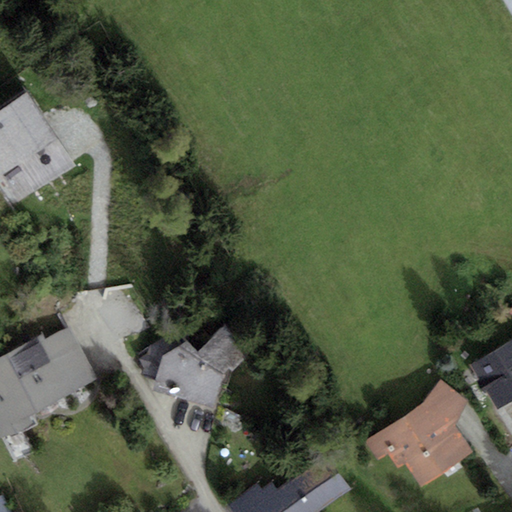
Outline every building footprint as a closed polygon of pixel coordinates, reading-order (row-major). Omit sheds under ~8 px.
[(0,105),(0,169),(54,135),(25,89),(0,105)] [(207,401),(215,371),(240,346),(215,323),(188,347),(175,335),(157,346),(147,385),(207,401)] [(0,356),(0,397),(10,417),(87,377),(60,325),(0,356)] [(511,336),(472,361),(498,404),(511,395),(511,336)] [(418,402),(361,440),(375,462),(398,447),(418,478),(465,448),(448,422),(459,403),(434,382),(418,402)] [(317,458),(244,511),(314,511),(311,507),(339,486),(317,458)] [(10,511),(1,493),(0,493),(0,511),(10,511)]
